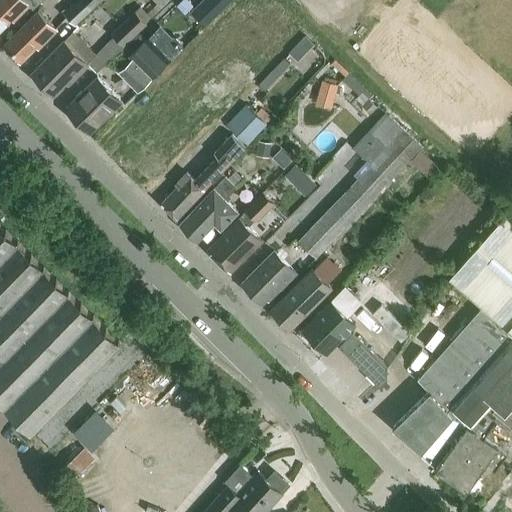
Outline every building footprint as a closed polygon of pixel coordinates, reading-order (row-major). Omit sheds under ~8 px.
[(0,0),(0,29),(11,19),(13,22),(30,4),(33,8),(41,0),(0,0)] [(100,0),(76,0),(64,12),(76,23),(100,0)] [(120,26),(111,35),(113,37),(97,52),(98,53),(89,63),(97,72),(170,0),(137,0),(115,22),(120,26)] [(232,0),(203,0),(191,12),(206,26),(232,0)] [(39,50),(57,32),(37,11),(3,45),(20,62),(35,47),(39,50)] [(172,35),(160,23),(145,38),(130,54),(133,57),(118,71),(138,91),(168,62),(183,47),(183,41),(178,36),(172,35)] [(73,32),(66,40),(64,38),(31,71),(53,93),(69,77),(71,79),(96,55),(73,32)] [(298,60),(314,43),(306,36),(290,53),(298,60)] [(89,131),(121,99),(98,75),(66,107),(89,131)] [(328,76),(321,101),(338,105),(345,81),(328,76)] [(268,124),(246,103),(226,123),(248,144),(268,124)] [(299,240),(317,257),(422,146),(388,114),(357,148),(372,162),(299,240)] [(177,216),(245,147),(231,133),(212,152),(216,156),(195,178),(190,173),(161,201),(177,216)] [(311,193),(323,181),(302,159),(290,170),(311,193)] [(235,171),(229,177),(227,174),(181,220),(198,237),(214,220),(221,226),(238,209),(226,197),(238,185),(236,184),(242,178),(235,171)] [(263,191),(246,208),(258,220),(275,203),(263,191)] [(511,216),(507,212),(452,276),(484,305),(453,340),(417,379),(427,387),(394,426),(430,457),(451,433),(456,438),(436,467),(467,489),(486,461),(490,464),(502,449),(483,435),(495,418),(484,410),(492,401),(505,412),(511,403),(511,216)] [(231,270),(263,238),(241,216),(209,249),(231,270)] [(0,401),(31,431),(119,341),(0,224),(0,401)] [(296,271),(277,251),(274,249),(242,281),(262,302),(274,291),(275,292),(296,271)] [(331,288),(326,282),(312,268),(272,309),(291,328),(331,288)] [(328,350),(355,322),(333,298),(304,327),(304,331),(311,338),(315,338),(328,350)] [(410,332),(382,303),(373,311),(401,340),(410,332)] [(381,386),(387,379),(387,365),(353,330),(338,346),(381,386)] [(65,465),(73,477),(102,457),(94,445),(65,465)] [(236,511),(265,511),(283,492),(281,491),(289,483),(275,470),(268,478),(258,469),(236,492),(228,485),(204,511),(203,511),(230,511),(233,509),(236,511)]
